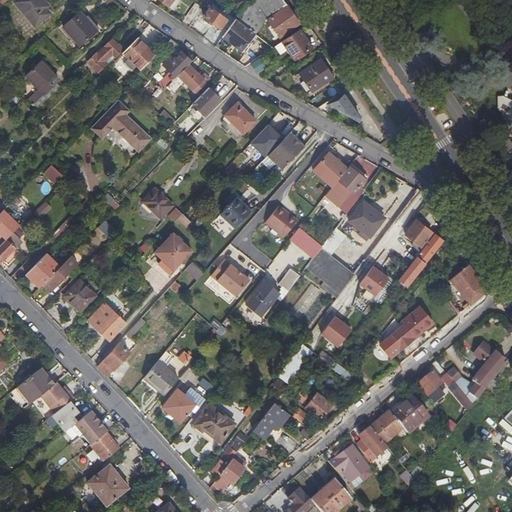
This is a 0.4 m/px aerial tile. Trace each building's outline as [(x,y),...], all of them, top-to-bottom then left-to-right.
[(36,27),(50,14),(38,0),(19,0),(15,4),(36,27)] [(159,0),(169,7),(170,5),(175,8),(180,1),(179,0),(159,0)] [(286,6),(282,0),(254,0),(245,6),(235,19),(255,35),(267,19),(286,6)] [(188,15),(194,20),(198,14),(202,9),(196,5),(188,15)] [(299,24),(286,6),(267,19),(271,26),(267,28),(269,31),(273,29),(279,37),(299,24)] [(210,8),(207,13),(203,17),(201,20),(218,32),(226,20),(210,8)] [(198,14),(203,17),(207,13),(202,9),(198,14)] [(80,45),(97,30),(89,22),(80,11),(64,26),(80,45)] [(235,19),(223,36),(229,41),(232,39),(238,43),(235,46),(242,51),(255,35),(235,19)] [(298,31),(280,43),(293,62),(311,50),(298,31)] [(137,39),(124,53),(141,69),(154,55),(147,49),(137,39)] [(162,48),(164,46),(156,39),(147,49),(154,55),(162,48)] [(176,47),(178,45),(174,42),(170,39),(164,46),(162,48),(168,52),(174,46),(176,47)] [(97,55),(96,54),(87,62),(98,73),(107,65),(104,62),(111,56),(112,55),(115,58),(122,51),(112,40),(105,47),(98,54),(97,55)] [(165,86),(187,64),(190,61),(184,55),(181,57),(178,54),(165,67),(172,73),(169,77),(167,75),(159,83),(164,87),(165,86)] [(260,56),(250,63),(257,74),(268,67),(260,56)] [(27,98),(38,109),(60,87),(56,82),(59,80),(40,60),(24,74),(37,88),(27,98)] [(312,92),(332,78),(320,60),(300,73),(312,92)] [(200,76),(187,64),(165,86),(173,93),(183,82),(194,92),(208,78),(202,73),(200,76)] [(220,99),(208,87),(193,104),(205,115),(220,99)] [(95,94),(89,88),(81,97),(88,102),(95,94)] [(358,121),(359,118),(343,94),(328,103),(358,121)] [(509,99),(503,96),(498,96),(498,108),(509,99)] [(511,119),(511,100),(509,99),(498,108),(505,116),(511,119)] [(118,102),(93,128),(102,138),(113,127),(138,151),(149,139),(124,115),(128,111),(118,102)] [(243,133),(255,120),(236,102),(223,114),(243,133)] [(162,109),(159,113),(172,125),(175,121),(162,109)] [(33,114),(28,119),(43,135),(48,129),(33,114)] [(511,121),(511,119),(505,116),(497,135),(511,157),(511,140),(507,134),(511,121)] [(250,142),(266,157),(268,154),(283,139),(268,124),(250,142)] [(306,146),(290,132),(289,133),(304,148),(306,146)] [(284,169),(304,148),(289,133),(283,139),(268,154),(284,169)] [(145,158),(150,164),(160,155),(154,149),(145,158)] [(313,170),(333,187),(348,168),(329,152),(313,170)] [(350,166),(366,180),(368,177),(352,163),(350,166)] [(51,187),(55,191),(66,179),(51,165),(43,174),(54,184),(51,187)] [(348,168),(333,187),(325,196),(347,213),(363,192),(358,190),(360,187),(366,180),(350,166),(348,168)] [(142,202),(160,219),(173,206),(154,188),(142,202)] [(234,228),(251,211),(237,197),(220,214),(221,215),(234,228)] [(40,218),(50,207),(43,200),(33,211),(40,218)] [(367,241),(384,219),(363,202),(349,221),(361,231),(358,235),(367,241)] [(283,239),(298,220),(279,204),(264,223),(283,239)] [(168,216),(174,222),(181,214),(176,208),(168,216)] [(4,211),(2,212),(0,214),(0,238),(2,236),(7,240),(17,229),(20,226),(4,211)] [(118,232),(105,220),(99,227),(111,239),(118,232)] [(433,232),(417,221),(406,235),(422,246),(433,232)] [(313,258),(321,248),(322,246),(299,228),(290,239),(313,258)] [(7,240),(0,247),(0,257),(3,261),(22,242),(18,239),(23,235),(17,229),(7,240)] [(178,261),(180,263),(192,252),(174,234),(154,253),(161,261),(158,264),(169,275),(176,268),(174,266),(178,261)] [(443,240),(435,234),(400,278),(399,280),(407,286),(443,240)] [(305,268),(323,282),(336,291),(339,294),(354,274),(321,248),(313,258),(305,268)] [(43,285),(60,267),(47,254),(26,275),(40,288),(43,285)] [(70,256),(60,267),(43,285),(49,291),(77,263),(70,256)] [(249,280),(225,260),(211,276),(236,296),(249,280)] [(192,263),(187,268),(199,279),(204,273),(192,263)] [(374,296),(388,276),(367,263),(354,282),(374,296)] [(484,286),(469,264),(461,271),(459,269),(450,277),(452,278),(451,280),(471,305),(483,294),(484,286)] [(288,291),(299,276),(290,268),(278,284),(288,291)] [(169,288),(174,291),(175,293),(181,287),(175,281),(169,288)] [(269,285),(264,281),(245,305),(260,317),(279,294),(274,289),(273,290),(269,286),(269,285)] [(79,282),(64,298),(80,312),(95,296),(79,282)] [(336,291),(323,282),(321,285),(333,294),(336,291)] [(297,317),(318,290),(310,284),(289,310),(297,317)] [(169,288),(159,298),(164,302),(174,291),(169,288)] [(352,304),(362,309),(365,303),(355,298),(352,304)] [(288,310),(279,302),(275,308),(284,315),(288,310)] [(88,321),(109,341),(125,323),(105,304),(99,310),(88,321)] [(404,324),(414,336),(424,327),(426,329),(433,322),(420,306),(402,322),(404,324)] [(337,347),(351,328),(330,313),(316,333),(337,347)] [(449,313),(446,316),(450,322),(454,319),(449,313)] [(131,338),(144,321),(138,316),(125,334),(131,338)] [(220,333),(231,319),(228,316),(217,330),(216,330),(220,333)] [(404,324),(379,344),(391,358),(415,338),(414,336),(404,324)] [(119,343),(97,366),(107,376),(113,369),(114,370),(129,352),(119,343)] [(454,369),(447,375),(460,390),(468,399),(474,406),(485,392),(508,363),(484,344),(474,355),(487,365),(476,378),(471,383),(462,379),(454,369)] [(249,349),(239,353),(243,366),(254,363),(249,349)] [(177,356),(183,364),(191,359),(184,350),(177,356)] [(297,373),(311,354),(307,352),(293,370),(297,373)] [(348,369),(354,362),(345,356),(340,363),(348,369)] [(143,378),(164,395),(178,378),(157,361),(143,378)] [(351,374),(334,362),(330,368),(346,379),(351,374)] [(48,376),(41,369),(18,387),(31,403),(55,384),(49,376),(48,376)] [(433,373),(418,386),(434,405),(444,396),(441,392),(446,388),(433,373)] [(304,380),(296,374),(292,380),(295,382),(289,390),(292,393),(293,394),(303,402),(309,394),(300,386),(304,380)] [(66,393),(62,388),(57,382),(41,396),(54,414),(69,402),(74,398),(69,391),(66,393)] [(194,404),(190,408),(194,411),(203,400),(189,388),(183,395),(194,404)] [(180,420),(190,408),(194,404),(183,395),(176,390),(163,407),(169,412),(167,415),(167,416),(171,418),(174,415),(180,420)] [(468,399),(460,390),(455,395),(462,404),(468,399)] [(320,418),(332,404),(317,393),(314,397),(312,395),(309,399),(310,401),(305,407),(320,418)] [(413,398),(393,415),(404,429),(409,434),(429,417),(413,398)] [(468,399),(462,404),(469,412),(474,406),(468,399)] [(54,414),(47,420),(53,427),(58,422),(66,431),(82,418),(69,402),(54,414)] [(290,414),(274,403),(262,419),(253,430),(265,439),(269,433),(265,429),(270,424),(274,427),(278,430),(290,414)] [(511,408),(507,403),(502,408),(509,415),(511,413),(511,408)] [(234,424),(234,423),(210,404),(192,427),(217,448),(221,443),(221,442),(227,434),(227,433),(234,424)] [(309,416),(298,409),(294,415),(304,422),(309,416)] [(82,418),(66,431),(65,432),(72,440),(77,435),(79,437),(82,434),(99,420),(91,410),(82,418)] [(390,412),(371,428),(384,444),(404,429),(393,415),(390,412)] [(91,444),(106,432),(107,431),(99,420),(82,434),(91,444)] [(265,429),(269,433),(274,427),(270,424),(265,429)] [(384,444),(371,428),(360,438),(363,441),(357,446),(370,463),(388,449),(384,444)] [(106,432),(91,444),(104,461),(120,448),(106,432)] [(82,434),(79,437),(87,447),(91,444),(82,434)] [(30,441),(27,437),(11,449),(15,453),(30,441)] [(219,475),(232,459),(240,447),(233,442),(218,462),(212,470),(219,475)] [(353,447),(330,464),(348,485),(362,475),(366,480),(373,475),(369,470),(369,469),(353,447)] [(244,467),(232,459),(219,475),(213,484),(217,487),(225,477),(232,483),(244,467)] [(129,488),(110,464),(88,482),(106,506),(129,488)] [(406,484),(411,480),(404,471),(398,475),(406,484)] [(328,483),(310,499),(312,501),(326,489),(335,481),(334,479),(328,483)] [(326,489),(312,501),(316,506),(321,511),(338,511),(352,500),(335,481),(326,489)] [(12,499),(16,504),(20,501),(16,496),(12,499)] [(23,511),(32,505),(25,497),(20,501),(16,504),(15,505),(16,507),(19,511),(23,511)] [(308,511),(314,508),(306,497),(296,505),(294,503),(290,506),(292,508),(287,511),(308,511)] [(364,511),(368,508),(360,499),(356,502),(360,508),(356,511),(364,511)] [(11,500),(6,504),(9,508),(14,504),(11,500)] [(175,511),(167,502),(153,511),(175,511)]
